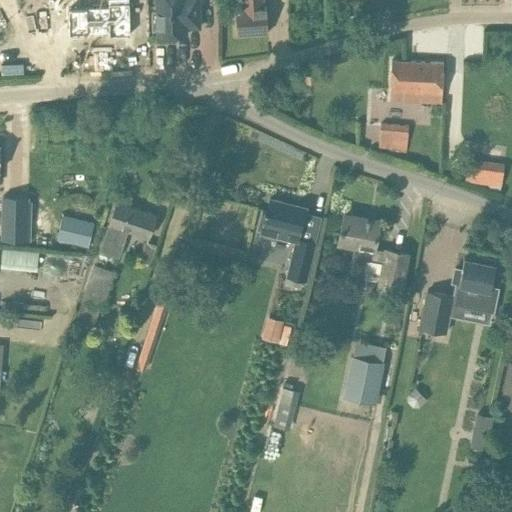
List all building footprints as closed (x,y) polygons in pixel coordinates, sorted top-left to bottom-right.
[(130,0),(108,0),(109,11),(92,11),(89,11),(89,34),(109,34),(109,36),(131,35),(130,0)] [(156,0),(157,11),(152,11),(153,17),(153,29),(157,29),(157,35),(177,34),(185,34),(187,34),(187,33),(187,29),(187,27),(200,27),(200,17),(199,0),(156,0)] [(263,6),(262,0),(242,0),(243,8),(236,8),(237,34),(268,32),(266,6),(263,6)] [(391,59),(390,100),(405,100),(442,102),(442,92),(443,62),(417,61),(391,59)] [(408,125),(380,123),(379,147),(407,149),(408,125)] [(465,180),(501,185),(503,167),(467,162),(465,180)] [(3,195),(2,239),(30,240),(31,200),(28,200),(28,196),(3,195)] [(259,227),(297,236),(290,265),(291,265),(288,276),(305,281),(316,235),(321,216),(304,212),(305,207),(270,198),(267,210),(265,209),(264,212),(262,212),(259,227)] [(156,215),(117,201),(109,223),(110,223),(101,249),(119,255),(127,229),(149,237),(156,215)] [(63,214),(57,239),(88,247),(95,222),(63,214)] [(340,234),(339,242),(354,245),(352,257),(365,259),(384,262),(379,290),(400,294),(404,272),(408,252),(386,248),(386,250),(374,247),(379,221),(344,214),(340,234)] [(3,266),(39,267),(39,248),(3,247),(3,266)] [(459,283),(459,284),(455,305),(492,311),(497,288),(490,287),(495,264),(492,263),(493,260),(481,257),(480,261),(464,258),(462,269),(455,268),(452,282),(459,283)] [(93,263),(73,322),(93,328),(100,306),(103,307),(115,270),(93,263)] [(137,366),(145,369),(170,293),(162,291),(137,366)] [(453,297),(427,292),(420,330),(446,334),(453,297)] [(263,336),(288,343),(294,320),(269,313),(263,336)] [(384,361),(350,354),(342,396),(375,402),(384,361)] [(511,360),(509,360),(499,403),(511,405),(511,360)] [(278,420),(294,421),(297,388),(282,386),(278,420)] [(493,417),(477,413),(473,431),(489,434),(493,417)] [(510,435),(511,427),(511,425),(495,422),(493,431),(510,435)] [(511,440),(506,440),(500,478),(511,479),(511,440)]
